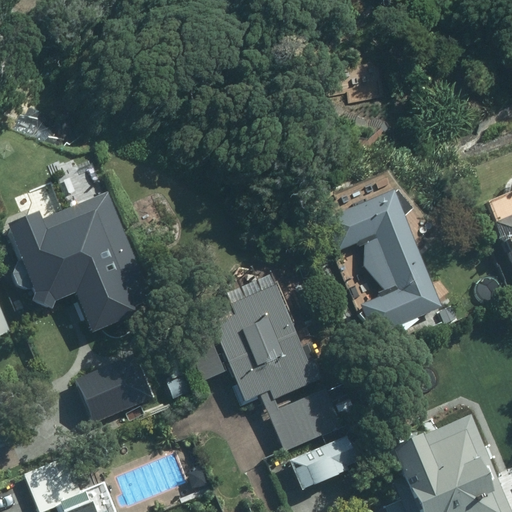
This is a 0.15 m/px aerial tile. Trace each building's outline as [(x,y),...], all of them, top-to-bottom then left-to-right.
[(433,307),(381,192),(317,222),(330,251),(366,235),(390,290),(354,306),(368,337),(433,307)] [(122,259),(96,195),(25,223),(22,215),(0,224),(0,246),(7,263),(2,274),(7,286),(19,292),(22,299),(20,303),(38,311),(42,302),(72,290),(84,317),(109,307),(104,294),(141,278),(132,254),(122,259)] [(511,212),(486,224),(511,283),(511,212)] [(222,369),(237,402),(253,395),(277,450),(332,426),(311,379),(303,362),(304,361),(310,358),(303,343),(295,346),(268,285),(264,286),(197,316),(206,337),(181,349),(195,380),(217,371),(211,357),(216,355),(222,369)] [(435,318),(423,323),(427,332),(439,327),(435,318)] [(1,387),(0,387),(0,431),(18,424),(1,387)] [(85,410),(96,433),(122,420),(112,398),(85,410)] [(495,491),(462,417),(379,454),(391,481),(384,485),(396,511),(491,511),(484,495),(495,491)] [(335,437),(276,463),(290,492),(338,471),(336,468),(347,463),(335,437)] [(108,511),(96,483),(74,492),(61,460),(20,477),(34,511),(37,511),(45,509),(46,511),(108,511)] [(183,511),(179,502),(156,511),(183,511)]
